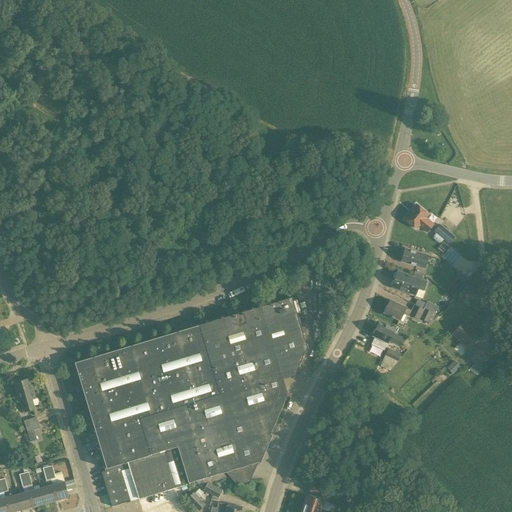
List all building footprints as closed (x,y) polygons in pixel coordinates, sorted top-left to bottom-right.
[(416,205),(404,219),(417,230),(420,227),(427,233),(433,225),(425,219),(428,215),(416,205)] [(455,237),(441,225),(434,232),(449,245),(455,237)] [(447,252),(451,248),(445,242),(441,247),(447,252)] [(461,256),(451,248),(443,258),(452,265),(461,256)] [(405,249),(401,262),(424,268),(428,256),(405,249)] [(418,288),(423,290),(426,281),(427,277),(414,273),(413,277),(397,271),(391,287),(399,290),(407,293),(415,296),(418,288)] [(446,290),(454,297),(464,285),(457,279),(446,290)] [(302,296),(299,285),(292,287),(295,298),(302,296)] [(269,304),(281,301),(279,294),(268,297),(269,304)] [(188,483),(188,482),(258,462),(269,435),(287,394),(283,379),(295,375),(307,348),(293,299),(200,327),(201,329),(75,365),(70,367),(93,444),(97,442),(98,444),(99,446),(97,448),(99,453),(100,453),(105,471),(101,472),(112,507),(188,483)] [(429,323),(433,314),(424,309),(424,310),(414,306),(411,311),(406,308),(390,300),(384,313),(399,320),(403,311),(409,315),(409,316),(411,316),(419,320),(420,318),(429,323)] [(427,302),(424,308),(435,313),(438,307),(427,302)] [(470,359),(478,349),(473,344),(480,336),(464,321),(452,334),(468,349),(464,353),(470,359)] [(385,325),(385,327),(379,324),(373,336),(387,343),(388,342),(397,346),(401,338),(391,333),(393,329),(385,325)] [(392,350),(388,349),(382,361),(385,362),(383,366),(391,369),(397,363),(401,355),(392,350)] [(452,375),(460,367),(454,361),(446,368),(452,375)] [(469,369),(475,376),(477,374),(478,375),(484,368),(476,361),(469,369)] [(28,379),(14,383),(18,396),(16,398),(17,402),(20,402),(23,413),(35,410),(32,400),(35,399),(32,386),(30,386),(28,379)] [(37,429),(40,429),(36,417),(24,421),(30,442),(37,440),(36,436),(39,435),(37,429)] [(28,472),(24,473),(27,486),(32,485),(28,472)] [(22,487),(27,486),(24,473),(19,475),(22,487)] [(76,487),(74,479),(64,482),(52,485),(56,501),(69,497),(67,490),(76,487)] [(218,499),(223,490),(207,482),(203,490),(218,499)] [(56,501),(52,485),(41,488),(45,504),(56,501)] [(326,489),(312,485),(309,494),(324,498),(326,489)] [(45,504),(41,488),(29,491),(33,507),(45,504)] [(203,494),(199,489),(195,494),(199,498),(203,494)] [(33,507),(29,491),(17,495),(21,510),(33,507)] [(194,493),(187,500),(199,511),(206,505),(194,493)] [(14,511),(21,510),(17,495),(5,498),(8,511),(14,511)] [(319,511),(323,501),(306,496),(303,507),(318,511),(319,511)] [(0,499),(0,511),(8,511),(5,498),(0,499)] [(212,507),(211,511),(210,511),(240,511),(242,508),(227,504),(227,505),(218,503),(217,508),(212,507)]
